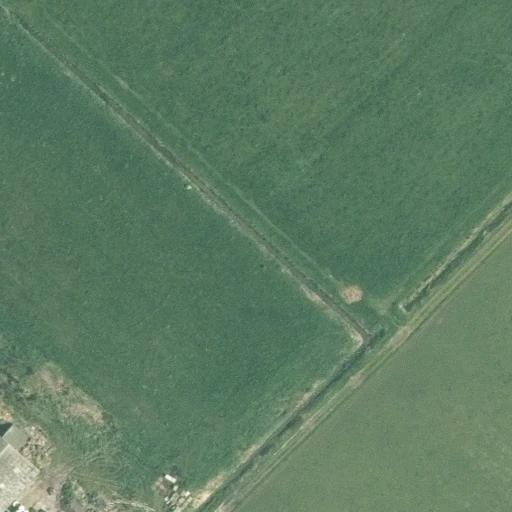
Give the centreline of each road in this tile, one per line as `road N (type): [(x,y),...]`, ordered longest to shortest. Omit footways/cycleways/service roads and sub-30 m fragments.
road 1 (track): [(14,0),(396,337)]
road 2 (track): [(217,511),(396,337)]
road 3 (track): [(396,337),(511,221)]
